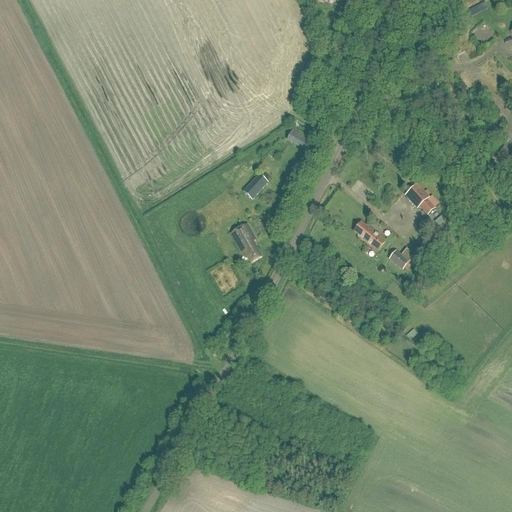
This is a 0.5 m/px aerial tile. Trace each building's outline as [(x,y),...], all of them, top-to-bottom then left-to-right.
[(313,141),(294,130),(288,141),(307,152),(313,141)] [(498,160),(511,168),(511,152),(506,148),(498,160)] [(484,149),(483,160),(491,160),(491,149),(484,149)] [(260,176),(243,193),(253,202),(269,184),(260,176)] [(428,216),(436,209),(440,206),(432,197),(431,199),(419,185),(405,197),(418,211),(421,208),(428,216)] [(354,233),(359,237),(359,238),(379,254),(387,242),(367,227),(366,227),(362,224),(354,233)] [(251,265),(262,258),(254,243),(256,241),(248,225),(231,235),(243,256),(245,254),(251,265)] [(403,271),(409,263),(396,252),(390,261),(403,271)]
